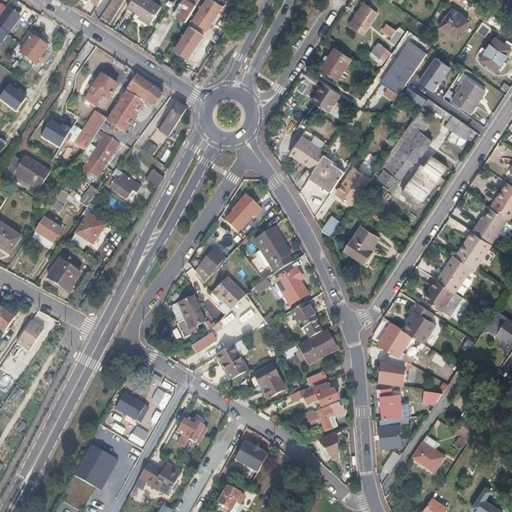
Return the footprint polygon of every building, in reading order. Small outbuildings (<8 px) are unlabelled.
[(161,10),(146,0),(134,0),(128,9),(138,16),(136,20),(149,28),(161,10)] [(201,0),(182,0),(173,15),(187,23),(201,0)] [(225,7),(213,0),(207,0),(195,20),(209,30),(225,7)] [(490,0),(488,3),(500,11),(507,1),(505,0),(490,0)] [(376,10),(367,5),(353,27),(361,32),(376,10)] [(450,8),(438,31),(459,42),(471,19),(450,8)] [(16,15),(7,9),(0,18),(0,29),(4,32),(16,15)] [(16,15),(4,32),(8,35),(20,18),(16,15)] [(206,38),(190,26),(174,51),(190,62),(206,38)] [(408,31),(403,28),(396,38),(401,41),(408,31)] [(34,66),(47,49),(34,39),(21,56),(34,66)] [(384,83),(401,95),(407,86),(430,54),(413,42),(384,83)] [(511,54),(511,51),(497,42),(483,63),(499,74),(511,54)] [(377,43),(369,56),(384,65),(392,51),(377,43)] [(354,61),(339,50),(325,71),(341,81),(354,61)] [(446,65),(451,59),(442,53),(438,59),(446,65)] [(434,94),(452,70),(438,60),(421,84),(434,94)] [(464,76),(468,71),(457,64),(454,69),(464,76)] [(42,70),(37,77),(48,85),(53,78),(42,70)] [(118,89),(101,77),(89,96),(100,103),(103,99),(108,103),(118,89)] [(119,130),(123,134),(141,109),(146,102),(153,108),(162,95),(137,78),(105,127),(116,134),(119,130)] [(487,93),(470,81),(454,104),(471,117),(487,93)] [(343,96),(326,84),(314,103),(331,114),(343,96)] [(100,103),(89,96),(85,100),(96,108),(100,103)] [(160,133),(170,139),(187,111),(178,105),(160,133)] [(448,122),(451,117),(435,105),(431,111),(448,122)] [(86,135),(93,140),(100,129),(106,121),(99,116),(86,135)] [(465,141),(472,131),(454,118),(447,128),(465,141)] [(437,137),(419,125),(384,175),(400,186),(419,158),(422,160),(437,137)] [(66,140),(78,148),(86,135),(74,127),(66,140)] [(105,127),(102,131),(107,134),(113,138),(116,134),(105,127)] [(121,138),(123,134),(119,130),(116,134),(113,138),(121,144),(124,140),(121,138)] [(121,144),(113,138),(107,134),(96,149),(96,150),(103,155),(107,151),(113,156),(121,144)] [(129,138),(123,134),(121,138),(124,140),(121,144),(126,147),(128,144),(129,138)] [(78,148),(85,152),(90,145),(93,140),(86,135),(78,148)] [(321,153),(301,140),(289,158),(309,171),(321,153)] [(376,148),(370,143),(361,156),(367,160),(376,148)] [(148,144),(141,154),(150,160),(157,150),(148,144)] [(105,167),(113,156),(107,151),(103,155),(96,150),(91,158),(105,167)] [(453,162),(438,152),(431,164),(428,162),(412,187),(429,198),(431,195),(435,197),(452,171),(448,169),(453,162)] [(24,160),(17,156),(9,167),(11,168),(7,174),(13,178),(15,175),(39,192),(51,173),(27,156),(24,160)] [(105,167),(91,158),(90,159),(87,164),(101,173),(105,167)] [(310,179),(331,194),(345,174),(323,160),(310,179)] [(101,173),(87,164),(83,170),(84,171),(95,178),(97,180),(101,173)] [(85,179),(84,171),(83,170),(76,165),(75,167),(82,172),(78,179),(89,187),(91,184),(85,179)] [(82,172),(75,167),(70,174),(78,179),(82,172)] [(336,196),(352,207),(371,180),(355,169),(336,196)] [(117,170),(111,178),(105,187),(128,203),(134,194),(133,193),(138,186),(122,174),(117,170)] [(154,173),(146,184),(155,191),(162,178),(154,173)] [(75,183),(78,179),(70,174),(60,189),(67,194),(75,183)] [(157,192),(165,181),(162,178),(155,191),(157,192)] [(89,187),(78,179),(75,183),(86,191),(89,187)] [(504,196),(494,212),(509,222),(511,223),(511,221),(511,187),(509,185),(503,195),(504,196)] [(67,200),(70,196),(67,194),(60,189),(49,206),(60,214),(64,207),(63,206),(67,200)] [(92,189),(81,204),(82,204),(89,209),(91,206),(100,194),(92,189)] [(229,217),(225,222),(238,234),(253,216),(254,217),(261,209),(246,195),(232,211),(233,212),(229,217)] [(81,204),(70,196),(67,200),(79,209),(82,204),(81,204)] [(506,228),(509,222),(494,212),(493,212),(490,217),(506,228)] [(49,215),(45,219),(58,228),(62,224),(49,215)] [(92,247),(106,227),(90,216),(76,236),(92,247)] [(493,247),(506,228),(490,217),(485,224),(482,222),(473,235),(493,247)] [(321,233),(328,239),(340,224),(332,218),(321,233)] [(63,231),(58,228),(45,219),(44,219),(36,231),(53,244),(63,231)] [(20,237),(0,224),(0,223),(0,248),(8,254),(20,237)] [(375,254),(374,253),(381,241),(365,229),(348,254),(366,267),(375,254)] [(273,276),(288,266),(290,264),(285,258),(288,257),(271,231),(251,245),(258,254),(268,268),(273,276)] [(480,268),(493,247),(473,235),(469,241),(472,243),(462,256),(480,268)] [(223,260),(208,247),(203,253),(207,258),(199,268),(209,276),(223,260)] [(262,272),(268,268),(258,254),(253,258),(262,272)] [(462,256),(460,261),(474,270),(477,272),(480,268),(462,256)] [(471,275),(474,270),(460,261),(455,258),(452,262),(471,275)] [(439,284),(457,295),(457,296),(471,275),(452,262),(447,271),(449,272),(445,278),(443,277),(439,284)] [(80,277),(60,263),(48,280),(68,294),(80,277)] [(292,272),(288,266),(273,276),(264,281),(270,289),(276,286),(288,306),(305,296),(297,283),(301,281),(295,271),(292,272)] [(217,301),(226,313),(242,298),(224,280),(208,295),(215,303),(217,301)] [(439,284),(435,289),(453,301),(457,295),(439,284)] [(444,314),(453,301),(435,289),(426,302),(444,314)] [(193,326),(202,322),(192,295),(174,303),(183,323),(177,326),(182,338),(196,332),(193,326)] [(316,320),(306,302),(289,312),(300,330),(302,328),(309,339),(321,333),(314,321),(316,320)] [(418,315),(406,333),(414,339),(425,346),(437,328),(431,324),(436,317),(418,305),(413,313),(418,315)] [(13,320),(0,311),(0,331),(3,334),(13,320)] [(414,339),(406,333),(392,324),(382,340),(397,349),(392,357),(405,366),(410,369),(415,361),(404,354),(407,349),(412,352),(415,347),(411,344),(414,339)] [(503,331),(492,324),(491,326),(487,332),(511,348),(511,326),(508,324),(503,331)] [(31,328),(28,326),(15,345),(27,353),(42,332),(33,325),(31,328)] [(327,350),(333,347),(326,333),(299,348),(309,365),(329,354),(327,350)] [(252,343),(259,339),(257,334),(249,339),(252,343)] [(193,354),(207,345),(202,338),(188,348),(193,354)] [(212,347),(216,353),(224,349),(221,343),(212,347)] [(240,365),(230,347),(214,356),(225,374),(240,365)] [(400,391),(405,366),(392,357),(391,356),(390,364),(386,366),(385,368),(381,386),(400,391)] [(340,375),(338,365),(320,374),(323,382),(340,375)] [(282,393),(268,367),(250,377),(263,403),(282,393)] [(302,378),(307,389),(323,382),(320,374),(319,371),(302,378)] [(10,380),(0,372),(0,385),(3,388),(10,380)] [(329,393),(326,387),(313,393),(320,408),(336,401),(332,392),(329,393)] [(305,398),(302,391),(291,396),(294,403),(305,398)] [(379,400),(383,400),(383,422),(401,423),(401,399),(398,399),(398,394),(391,394),(391,392),(378,392),(379,400)] [(143,407),(123,395),(114,410),(134,422),(143,407)] [(422,409),(434,411),(441,402),(424,398),(422,409)] [(336,426),(327,407),(315,413),(324,432),(336,426)] [(203,428),(184,417),(174,434),(180,437),(179,440),(184,443),(182,446),(189,450),(203,428)] [(455,434),(468,443),(479,426),(466,417),(455,434)] [(401,423),(383,422),(381,422),(383,451),(402,451),(401,429),(410,429),(410,423),(401,423)] [(202,461),(201,461),(194,474),(172,511),(181,511),(184,507),(182,507),(185,501),(187,503),(190,497),(188,496),(193,487),(197,489),(227,437),(219,433),(202,461)] [(339,457),(338,433),(319,441),(332,460),(339,457)] [(111,456),(117,441),(105,436),(99,451),(111,456)] [(232,461),(255,476),(265,458),(259,454),(259,453),(251,447),(249,448),(243,444),(232,461)] [(446,461),(424,446),(413,462),(435,477),(446,461)] [(115,459),(93,447),(78,476),(99,488),(115,459)] [(382,469),(389,474),(401,456),(394,452),(382,469)] [(124,454),(118,468),(130,474),(137,461),(124,454)] [(167,496),(180,473),(166,464),(160,473),(152,468),(143,485),(158,493),(159,491),(167,496)] [(111,477),(103,492),(116,498),(124,483),(111,477)] [(147,511),(156,495),(138,483),(128,501),(146,511),(147,511)] [(504,511),(487,501),(494,491),(487,487),(471,510),(473,511),(504,511)] [(225,511),(232,511),(235,507),(241,509),(245,501),(226,489),(216,507),(225,511)] [(446,511),(447,511),(431,502),(425,511),(446,511)]
